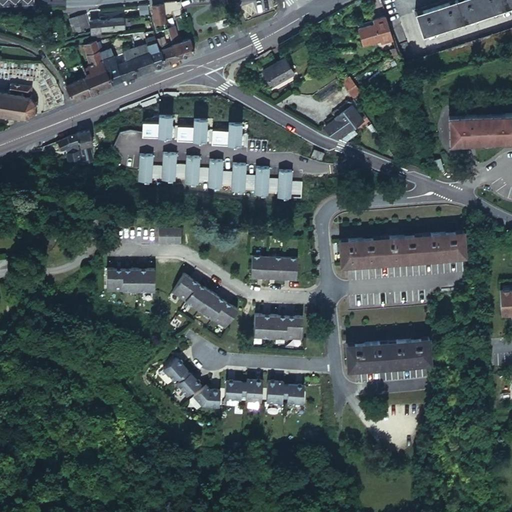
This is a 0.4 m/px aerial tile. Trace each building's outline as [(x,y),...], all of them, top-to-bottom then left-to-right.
[(511,0),(449,0),(416,10),(424,35),(511,6),(511,0)] [(164,13),(164,2),(151,5),(155,23),(166,20),(164,13)] [(148,3),(140,4),(141,15),(148,14),(148,3)] [(92,28),(86,13),(79,16),(85,31),(92,28)] [(393,36),(386,15),(373,19),(374,24),(359,27),(364,44),(380,40),(393,36)] [(74,18),(80,33),(85,31),(79,16),(74,18)] [(123,17),(100,19),(101,29),(103,29),(124,27),(123,17)] [(70,20),(76,35),(80,33),(74,18),(70,20)] [(91,20),(92,28),(94,32),(103,31),(103,29),(101,29),(100,19),(91,20)] [(168,26),(173,42),(182,40),(176,27),(173,28),(172,25),(168,26)] [(155,34),(153,28),(144,32),(147,42),(157,39),(156,37),(155,34)] [(458,66),(511,48),(511,28),(438,53),(458,66)] [(156,37),(157,39),(160,47),(170,43),(169,40),(165,41),(163,34),(156,37)] [(195,51),(194,47),(191,36),(182,40),(173,42),(178,56),(195,51)] [(393,36),(380,40),(381,44),(394,41),(393,36)] [(160,47),(157,39),(147,42),(148,45),(150,50),(160,47)] [(84,43),(84,44),(85,45),(86,48),(88,53),(100,49),(97,40),(84,43)] [(148,45),(147,42),(140,44),(139,43),(135,44),(131,45),(127,46),(125,47),(129,57),(147,51),(150,50),(148,45)] [(179,59),(178,56),(173,42),(170,43),(160,47),(166,63),(179,59)] [(120,79),(123,78),(116,61),(120,60),(117,51),(115,52),(113,47),(101,51),(104,57),(113,81),(120,79)] [(156,66),(166,63),(160,47),(150,50),(156,66)] [(92,62),(98,77),(102,86),(108,84),(113,81),(104,57),(101,51),(100,49),(88,53),(92,62)] [(143,71),(156,66),(150,50),(147,51),(129,57),(120,60),(116,61),(123,78),(143,71)] [(285,57),(263,69),(272,86),(294,74),(285,57)] [(87,64),(91,73),(98,77),(92,62),(87,64)] [(81,63),(67,68),(68,69),(83,94),(92,90),(86,75),(81,63)] [(68,69),(67,68),(60,70),(63,74),(65,78),(73,98),(83,94),(68,69)] [(96,88),(102,86),(98,77),(91,73),(86,75),(92,90),(96,88)] [(348,74),(340,78),(352,95),(359,91),(348,74)] [(31,84),(10,82),(9,85),(8,85),(8,88),(0,86),(0,112),(4,113),(4,115),(8,115),(8,113),(17,114),(17,117),(21,117),(21,114),(26,114),(27,117),(29,116),(28,113),(33,111),(34,110),(36,112),(38,110),(35,107),(36,103),(39,103),(39,100),(36,100),(36,99),(36,98),(36,97),(35,95),(35,94),(33,93),(34,90),(31,88),(31,84)] [(328,108),(331,111),(347,98),(344,95),(328,108)] [(347,98),(331,111),(336,117),(325,126),(331,132),(339,136),(347,130),(363,117),(347,98)] [(511,113),(448,116),(449,143),(511,140),(511,113)] [(139,114),(125,120),(130,129),(143,124),(139,114)] [(77,131),(77,133),(80,144),(81,148),(90,146),(94,145),(90,130),(90,128),(77,131)] [(351,135),(347,130),(339,136),(346,140),(351,135)] [(80,144),(77,133),(73,134),(61,139),(58,141),(62,151),(70,147),(80,144)] [(90,146),(81,148),(84,162),(93,160),(90,146)] [(324,155),(312,151),(310,158),(321,163),(324,155)] [(70,166),(81,164),(79,152),(68,155),(70,166)] [(442,171),(439,158),(432,160),(435,173),(442,171)] [(182,226),(173,227),(173,242),(182,242),(182,226)] [(467,232),(344,234),(344,262),(468,260),(467,232)] [(267,256),(253,255),(252,278),(267,278),(267,256)] [(282,257),(267,256),(267,278),(282,279),(282,257)] [(299,258),(282,257),(282,279),(298,279),(299,258)] [(140,267),(123,268),(123,291),(140,291),(140,267)] [(157,267),(140,267),(140,291),(157,291),(157,267)] [(123,268),(108,268),(107,290),(123,291),(123,268)] [(174,291),(187,300),(200,281),(188,272),(174,291)] [(200,281),(187,300),(200,309),(212,290),(200,281)] [(511,287),(503,288),(504,313),(511,312),(511,287)] [(225,299),(212,290),(200,309),(213,319),(225,299)] [(239,309),(225,299),(213,319),(227,328),(239,309)] [(271,314),(257,313),(256,336),(270,336),(271,314)] [(287,315),(271,314),(270,336),(286,337),(287,315)] [(305,316),(287,315),(286,337),(303,338),(305,316)] [(429,339),(345,339),(345,365),(429,365),(429,339)] [(165,369),(177,382),(189,371),(187,370),(188,369),(178,357),(165,369)] [(177,382),(189,396),(201,385),(202,384),(191,372),(190,373),(189,371),(177,382)] [(248,401),(263,401),(264,385),(264,381),(249,380),(249,384),(248,400),(248,401)] [(227,399),(248,400),(249,384),(244,384),(244,382),(228,381),(227,399)] [(284,381),(269,381),(269,385),(268,401),(283,402),(284,385),(284,381)] [(289,385),(284,385),(283,402),(305,402),(305,384),(289,384),(289,385)] [(203,388),(195,395),(204,405),(221,406),(222,390),(212,389),(208,385),(203,388)]
